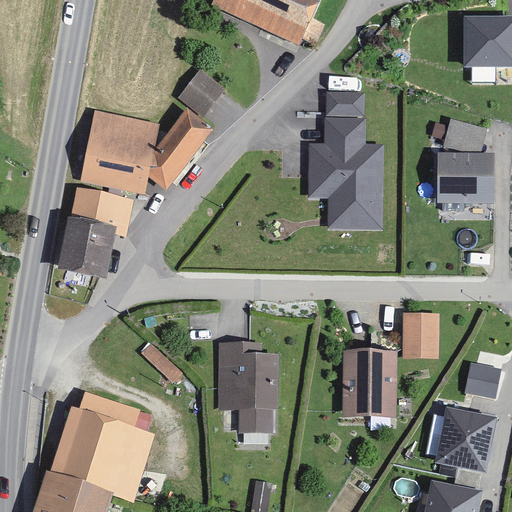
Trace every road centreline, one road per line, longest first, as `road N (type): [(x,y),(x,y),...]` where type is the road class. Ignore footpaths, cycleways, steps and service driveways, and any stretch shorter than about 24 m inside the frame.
road 1 (residential): [(114,292),(511,292)]
road 2 (residential): [(114,292),(344,35),(365,0)]
road 3 (secondary): [(80,0),(17,358)]
road 4 (residential): [(17,358),(54,352),(114,292)]
